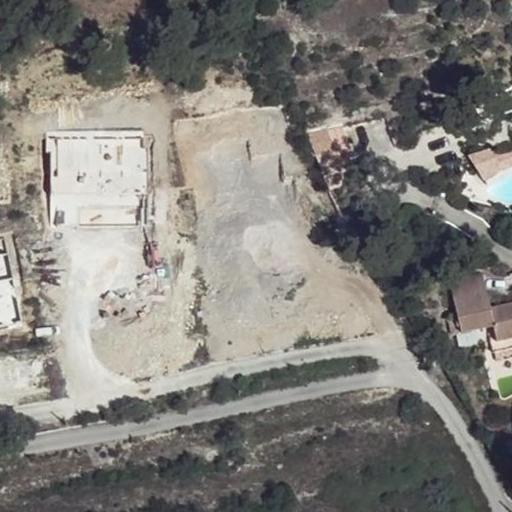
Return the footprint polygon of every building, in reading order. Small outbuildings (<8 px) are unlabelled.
[(330,134),(310,142),(321,172),(342,166),(330,134)] [(492,175),(508,160),(503,149),(502,144),(478,152),(492,175)] [(511,159),(511,146),(503,149),(508,160),(511,159)] [(452,295),(485,287),(482,272),(449,279),(452,295)] [(456,312),(488,299),(485,287),(452,295),(456,312)] [(511,301),(490,307),(488,299),(456,312),(460,332),(486,326),(493,324),(496,341),(511,337),(511,301)] [(511,347),(511,337),(496,341),(493,324),(486,326),(491,352),(511,347)] [(52,381),(75,376),(70,350),(48,353),(50,371),(52,381)] [(0,378),(50,371),(48,353),(0,360),(0,378)]
